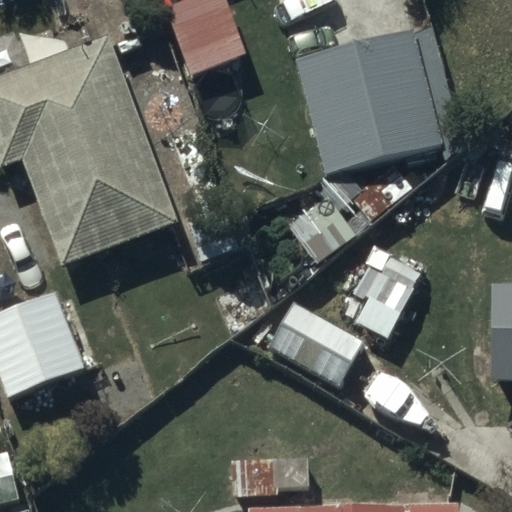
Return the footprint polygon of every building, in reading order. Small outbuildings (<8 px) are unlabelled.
[(252,68),(228,0),(212,0),(165,17),(190,89),(252,68)] [(413,42),(296,70),(323,184),(440,156),(413,42)] [(112,48),(0,86),(0,177),(23,170),(59,274),(175,234),(112,48)] [(385,284),(372,277),(356,307),(369,313),(359,334),(392,351),(428,281),(395,264),(385,284)] [(88,379),(57,303),(0,326),(0,379),(12,410),(88,379)] [(511,303),(496,304),(497,400),(511,399),(511,303)] [(363,348),(292,310),(270,358),(338,394),(363,348)] [(9,458),(0,460),(0,510),(21,504),(9,458)] [(312,471),(237,473),(238,508),(282,507),(281,499),(312,498),(312,471)]
